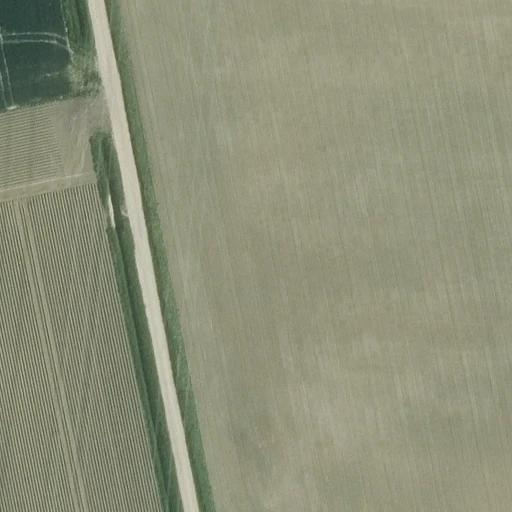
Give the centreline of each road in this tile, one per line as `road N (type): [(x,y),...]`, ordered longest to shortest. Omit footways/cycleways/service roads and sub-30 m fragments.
road 1 (unclassified): [(189,511),(133,222)]
road 2 (track): [(133,222),(91,0)]
